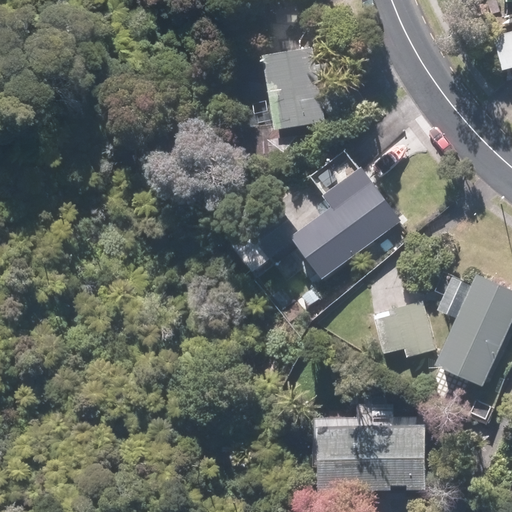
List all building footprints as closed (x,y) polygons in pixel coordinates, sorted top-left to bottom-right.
[(511,31),(499,35),(507,69),(511,68),(511,31)] [(318,45),(270,53),(282,127),(330,119),(318,45)] [(298,234),(328,275),(407,218),(367,164),(330,191),(339,204),(298,234)] [(266,219),(236,240),(260,274),(289,253),(266,219)] [(440,362),(487,383),(511,329),(511,284),(481,271),(440,362)] [(437,348),(425,300),(398,307),(400,313),(379,318),(387,351),(408,346),(410,355),(437,348)] [(431,421),(329,420),(328,485),(398,486),(398,479),(413,479),(413,486),(430,486),(431,421)]
